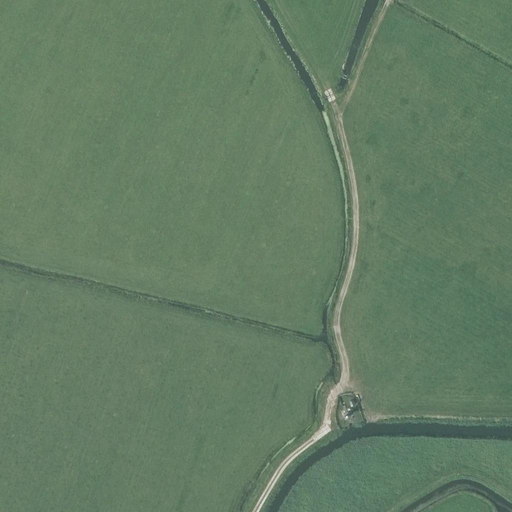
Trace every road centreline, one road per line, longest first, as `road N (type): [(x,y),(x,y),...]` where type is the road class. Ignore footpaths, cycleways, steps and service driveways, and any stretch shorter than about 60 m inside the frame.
road 1 (track): [(511,396),(343,387),(339,322),(358,238),(353,174),(318,68)]
road 2 (track): [(258,511),(286,464),(324,430),(343,387)]
